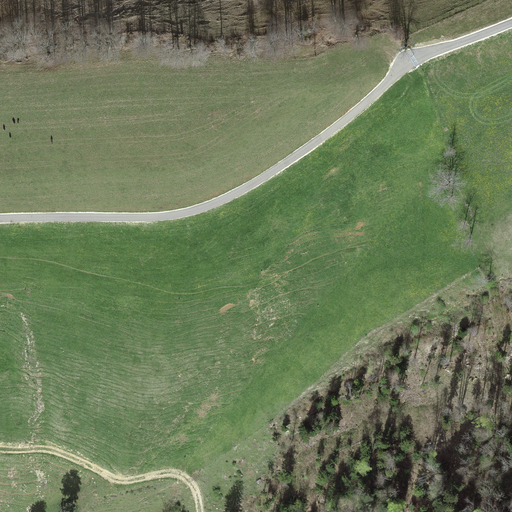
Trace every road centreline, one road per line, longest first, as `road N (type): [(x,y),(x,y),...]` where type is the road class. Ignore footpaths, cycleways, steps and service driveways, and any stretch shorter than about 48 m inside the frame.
road 1 (unclassified): [(0,218),(151,216),(208,205),(300,152),(414,61),(511,22)]
road 2 (track): [(0,449),(43,449),(115,481),(176,473),(190,480),(199,511)]
